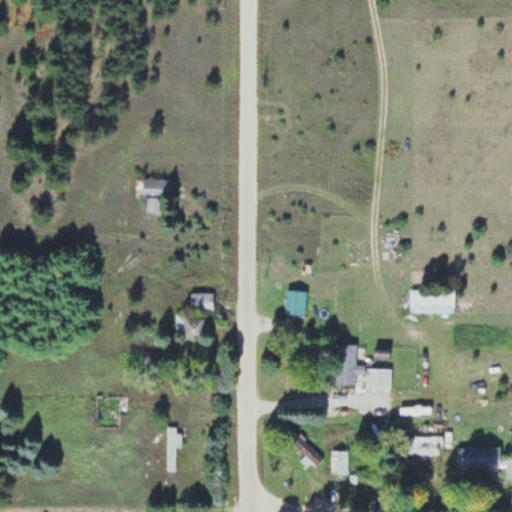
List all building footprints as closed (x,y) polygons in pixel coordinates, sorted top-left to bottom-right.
[(159,213),(159,195),(168,195),(168,179),(143,179),(143,213),(159,213)] [(455,290),(409,290),(409,313),(436,313),(436,319),(455,319),(455,290)] [(302,313),(302,291),(285,291),(285,313),(302,313)] [(212,292),(189,292),(189,310),(212,310),(212,292)] [(201,314),(175,314),(175,340),(201,340),(201,314)] [(390,367),(355,366),(356,344),(335,344),(334,384),(355,384),(355,374),(365,375),(365,385),(390,386),(390,367)] [(322,459),(288,424),(280,432),(315,466),(322,459)] [(179,426),(166,426),(166,471),(176,471),(176,447),(179,447),(179,426)] [(456,447),(457,470),(505,468),(506,478),(511,478),(511,455),(500,456),(500,446),(456,447)] [(346,451),(331,451),(331,473),(346,473),(346,451)]
